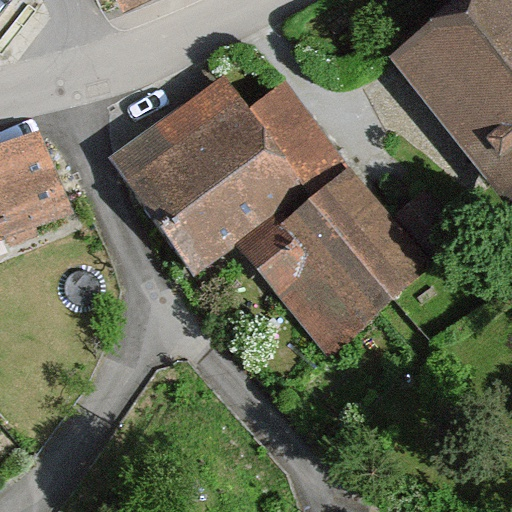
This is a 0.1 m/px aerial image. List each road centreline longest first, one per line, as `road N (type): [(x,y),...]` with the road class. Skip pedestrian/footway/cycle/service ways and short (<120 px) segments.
road 1 (residential): [(324,511),(303,463),(153,306)]
road 2 (residential): [(77,72),(85,153),(153,306)]
road 3 (residential): [(153,306),(109,399),(21,511)]
road 4 (residential): [(256,0),(150,53),(77,72)]
